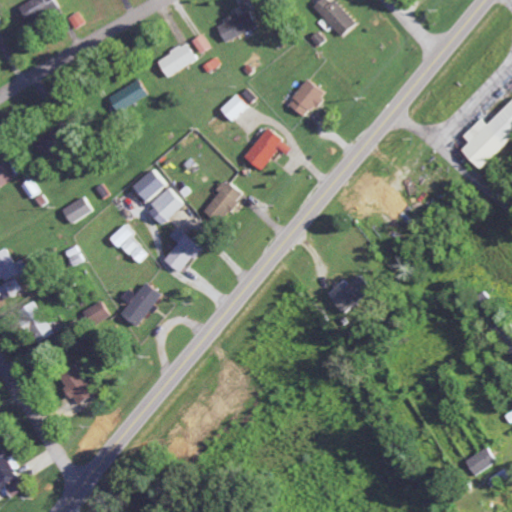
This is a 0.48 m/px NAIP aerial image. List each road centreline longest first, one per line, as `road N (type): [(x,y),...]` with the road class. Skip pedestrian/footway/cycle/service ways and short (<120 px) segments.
road 1 (residential): [(82,486),(0,362),(1,95),(161,0),(416,28),(440,54)]
road 2 (trunk): [(60,511),(485,0)]
